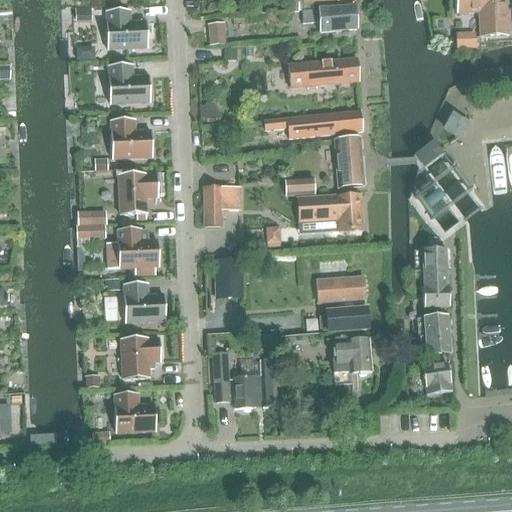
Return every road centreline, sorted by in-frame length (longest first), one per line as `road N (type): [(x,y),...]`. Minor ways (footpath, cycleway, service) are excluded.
road 1 (residential): [(195,449),(175,0)]
road 2 (unclassified): [(457,439),(195,449)]
road 3 (unclassified): [(195,449),(0,461)]
